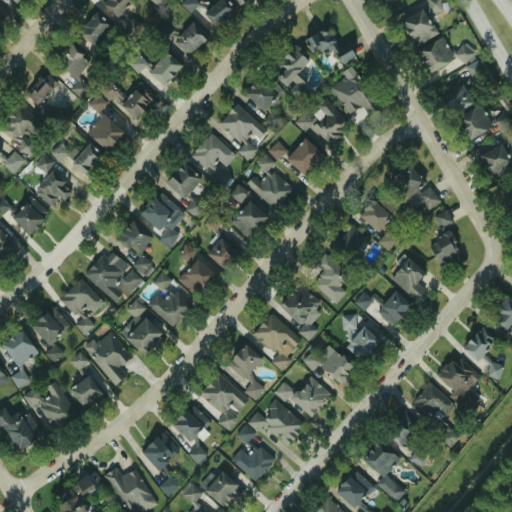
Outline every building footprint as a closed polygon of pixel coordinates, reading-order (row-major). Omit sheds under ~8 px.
[(104,0),(101,5),(118,17),(130,0),(104,0)] [(165,0),(149,0),(158,8),(165,0)] [(188,12),(197,3),(194,0),(182,0),(179,4),(188,12)] [(213,26),(233,10),(225,0),(217,0),(202,13),(213,26)] [(425,0),(428,12),(441,10),(439,0),(425,0)] [(435,33),(421,8),(399,21),(414,46),(435,33)] [(108,25),(96,12),(78,29),(91,42),(108,25)] [(171,41),(187,56),(206,36),(190,21),(171,41)] [(329,46),(340,64),(353,56),(344,42),(338,46),(326,27),(304,40),(313,56),(329,46)] [(416,51),(429,72),(456,56),(460,63),(472,55),(465,44),(450,53),(440,36),(416,51)] [(54,60),(74,78),(90,60),(70,43),(54,60)] [(307,62),(293,47),(269,68),(294,97),(307,86),(295,73),(307,62)] [(158,90),(180,65),(165,51),(151,67),(136,53),(128,62),(158,90)] [(464,65),(471,81),(483,75),(477,60),(464,65)] [(361,106),(367,114),(378,107),(352,66),(341,72),(344,78),(330,87),(347,115),(361,106)] [(282,92),(263,72),(243,92),(262,112),(282,92)] [(50,76),(28,89),(44,115),(66,101),(50,76)] [(87,85),(77,80),(71,91),(81,96),(87,85)] [(106,100),(117,93),(110,83),(100,89),(106,100)] [(119,103),(133,118),(153,98),(138,83),(119,103)] [(471,103),(461,84),(441,95),(451,114),(471,103)] [(87,106),(96,113),(104,103),(95,96),(87,106)] [(325,141),(346,124),(326,100),(308,115),(305,111),(293,121),(302,131),(310,124),(325,141)] [(36,144),(23,134),(28,128),(34,132),(41,124),(15,102),(0,120),(0,130),(28,154),(36,144)] [(242,144),(235,151),(245,160),(254,149),(243,140),(250,132),(257,138),(265,129),(234,104),(217,124),(242,144)] [(455,118),(466,140),(495,124),(498,131),(511,125),(504,112),(488,120),(480,105),(455,118)] [(121,133),(101,114),(84,132),(105,151),(121,133)] [(189,157),(206,169),(213,158),(225,167),(235,153),(206,133),(189,157)] [(284,160),(302,175),(321,154),(302,138),(284,160)] [(68,163),(82,175),(100,155),(87,142),(68,163)] [(267,150),(276,159),(284,151),(276,142),(267,150)] [(511,168),(511,166),(500,144),(478,155),(490,179),(511,168)] [(53,149),(56,158),(66,155),(63,145),(53,149)] [(23,160),(12,150),(1,162),(12,172),(23,160)] [(52,160),(40,154),(34,168),(47,173),(52,160)] [(245,183),(274,210),(292,190),(268,168),(273,163),(263,155),(255,163),(265,173),(258,181),(252,175),(245,183)] [(181,199),(200,180),(183,163),(164,182),(181,199)] [(399,202),(424,186),(410,164),(385,180),(399,202)] [(34,184),(47,207),(68,195),(56,172),(34,184)] [(228,197),(238,204),(246,192),(236,185),(228,197)] [(415,196),(428,209),(438,200),(426,186),(415,196)] [(157,231),(178,210),(159,192),(138,213),(157,231)] [(378,232),(395,210),(375,194),(358,217),(378,232)] [(47,213),(29,195),(9,216),(27,234),(47,213)] [(0,214),(8,206),(0,197),(0,214)] [(194,216),(201,207),(191,199),(184,208),(194,216)] [(247,238),(266,217),(247,200),(228,221),(247,238)] [(451,221),(444,209),(432,216),(439,228),(451,221)] [(203,225),(212,231),(220,221),(211,214),(203,225)] [(116,242),(139,254),(150,234),(127,221),(116,242)] [(330,249),(347,262),(366,238),(349,224),(330,249)] [(168,246),(177,234),(166,226),(157,237),(168,246)] [(426,245),(439,263),(455,253),(449,245),(454,242),(447,231),(426,245)] [(0,260),(14,246),(0,232),(0,260)] [(385,249),(393,242),(387,234),(378,241),(385,249)] [(221,269),(237,251),(220,236),(204,253),(221,269)] [(177,255),(187,262),(195,250),(184,244),(177,255)] [(84,274),(111,300),(118,292),(112,286),(128,269),(108,249),(84,274)] [(322,270),(311,284),(334,303),(345,290),(337,284),(346,273),(322,253),(314,263),(322,270)] [(145,278),(154,268),(140,255),(130,265),(145,278)] [(176,279),(195,296),(214,275),(196,258),(176,279)] [(414,282),(423,273),(407,258),(389,278),(413,300),(423,290),(414,282)] [(171,326),(190,305),(167,284),(170,281),(160,272),(151,283),(158,289),(145,304),(171,326)] [(102,302),(78,279),(58,299),(79,319),(74,325),(83,334),(92,325),(80,312),(85,307),(92,313),(102,302)] [(300,325),(318,300),(295,284),(277,309),(300,325)] [(389,325),(409,307),(388,284),(368,302),(389,325)] [(493,309),(497,313),(491,320),(503,332),(511,322),(511,302),(505,296),(493,309)] [(29,325),(46,345),(68,326),(51,306),(29,325)] [(290,360),(282,353),(296,338),(270,313),(251,333),(274,355),(269,361),(279,371),(290,360)] [(341,316),(341,328),(353,328),(353,316),(341,316)] [(161,335),(144,317),(123,338),(141,355),(161,335)] [(315,330),(306,322),(297,332),(307,340),(315,330)] [(378,341),(361,326),(344,346),(360,361),(378,341)] [(476,361),(495,338),(480,326),(461,349),(476,361)] [(0,344),(0,346),(16,367),(36,352),(19,330),(0,344)] [(86,351),(113,385),(125,376),(117,366),(129,357),(109,332),(86,351)] [(62,353),(53,344),(43,355),(52,363),(62,353)] [(260,359),(243,344),(226,363),(248,384),(242,390),(252,399),(263,388),(247,374),(260,359)] [(67,361),(77,370),(87,360),(77,350),(67,361)] [(353,367),(332,350),(318,366),(339,384),(353,367)] [(302,363),(313,368),(319,356),(308,351),(302,363)] [(454,356),(436,373),(468,409),(477,400),(466,388),(475,379),(454,356)] [(498,380),(502,365),(489,362),(485,376),(498,380)] [(17,388),(28,380),(20,369),(9,377),(17,388)] [(226,430),(236,418),(225,410),(231,402),(240,409),(248,399),(215,373),(197,395),(221,414),(215,421),(226,430)] [(67,390),(82,408),(100,393),(86,375),(67,390)] [(330,394),(309,377),(295,392),(282,381),(273,391),(307,420),(330,394)] [(44,387),(49,394),(39,400),(35,392),(25,398),(29,406),(35,402),(51,429),(74,414),(54,381),(44,387)] [(453,406),(429,383),(408,404),(431,427),(453,406)] [(257,431),(262,425),(286,445),(303,424),(273,399),(259,415),(254,411),(245,422),(257,431)] [(189,443),(209,423),(190,404),(170,424),(189,443)] [(27,413),(20,417),(16,411),(8,416),(2,407),(0,408),(0,426),(15,452),(35,440),(32,435),(38,431),(27,413)] [(399,446),(402,443),(414,452),(410,458),(417,463),(426,452),(407,438),(416,427),(399,414),(384,434),(399,446)] [(229,460),(253,482),(272,460),(248,439),(253,433),(243,425),(235,434),(249,447),(244,452),(239,448),(229,460)] [(448,445),(456,437),(446,428),(438,437),(448,445)] [(157,471),(178,450),(160,431),(138,453),(157,471)] [(381,477),(397,459),(377,441),(361,459),(381,477)] [(206,454),(197,444),(186,454),(195,464),(206,454)] [(134,468),(120,476),(115,467),(103,474),(123,511),(142,511),(146,510),(141,501),(150,497),(134,468)] [(352,508),(372,488),(354,470),(334,490),(352,508)] [(227,510),(243,491),(219,471),(203,491),(227,510)] [(167,496),(178,486),(168,475),(157,485),(167,496)] [(53,500),(60,511),(87,511),(78,498),(94,488),(87,478),(53,500)] [(193,507),(203,497),(190,484),(180,495),(193,507)] [(342,511),(327,498),(313,511),(342,511)]
